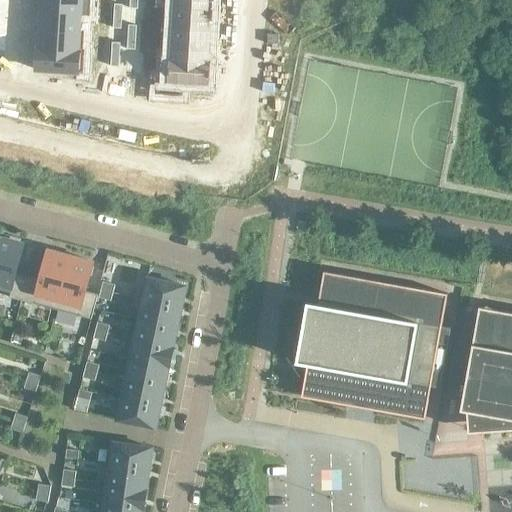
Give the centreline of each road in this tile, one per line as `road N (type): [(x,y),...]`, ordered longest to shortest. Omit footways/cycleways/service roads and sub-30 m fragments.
road 1 (residential): [(180,511),(220,267)]
road 2 (residential): [(8,91),(243,143)]
road 3 (residential): [(220,267),(0,212)]
road 4 (residential): [(259,0),(243,143)]
